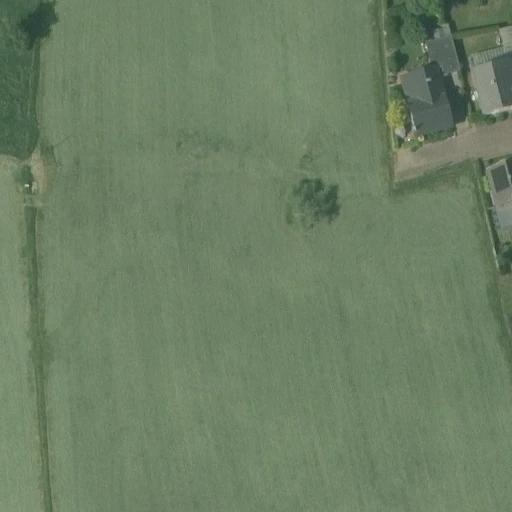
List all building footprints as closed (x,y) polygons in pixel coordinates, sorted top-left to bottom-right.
[(511,30),(499,33),(507,66),(511,65),(511,30)] [(460,74),(451,39),(435,43),(442,69),(444,78),(460,74)] [(435,43),(425,46),(428,73),(436,71),(442,69),(435,43)] [(511,84),(507,66),(472,75),(484,119),(511,111),(511,84)] [(428,73),(400,80),(415,134),(412,134),(413,137),(415,137),(416,139),(452,130),(436,71),(428,73)] [(511,169),(488,175),(497,209),(487,211),(495,243),(511,238),(511,169)] [(0,236),(24,242),(29,221),(0,214),(0,236)] [(4,350),(6,382),(33,381),(31,348),(4,350)]
